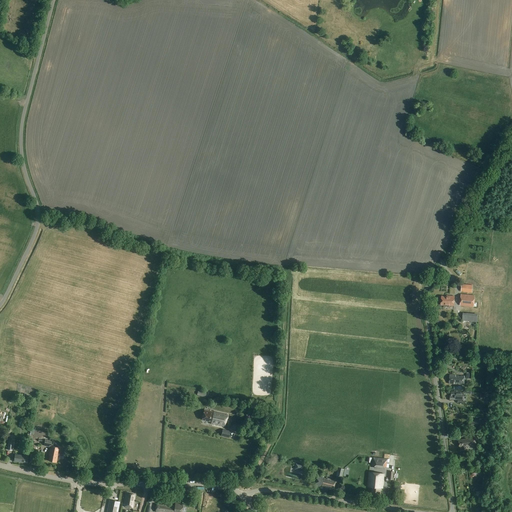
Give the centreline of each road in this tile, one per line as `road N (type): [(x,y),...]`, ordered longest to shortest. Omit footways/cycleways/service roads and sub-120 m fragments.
road 1 (unclassified): [(0,305),(38,224),(20,136),(52,0)]
road 2 (unclassified): [(243,496),(218,485),(90,483),(0,465)]
road 3 (unclassified): [(452,511),(424,299),(433,276)]
road 4 (track): [(245,493),(279,427),(288,282)]
road 5 (unclassified): [(245,493),(413,511)]
road 6 (track): [(433,276),(511,152)]
